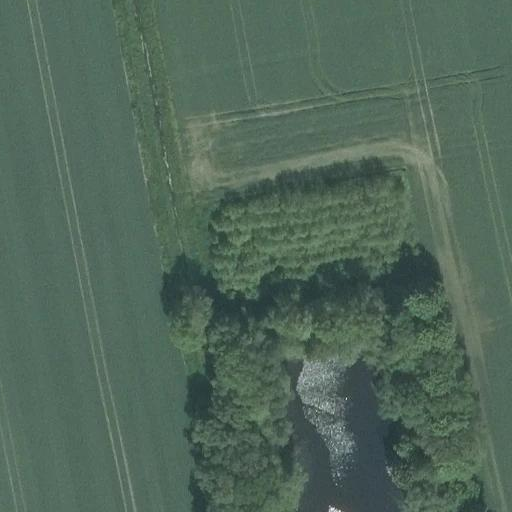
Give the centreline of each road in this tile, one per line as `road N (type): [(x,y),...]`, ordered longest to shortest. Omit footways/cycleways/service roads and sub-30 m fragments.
road 1 (track): [(451,511),(403,261)]
road 2 (track): [(236,511),(198,319),(198,273)]
